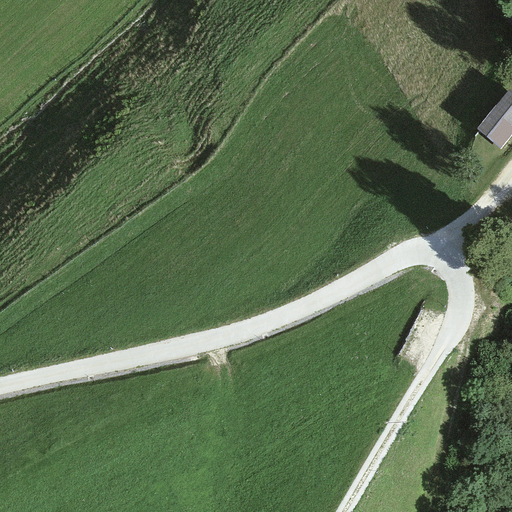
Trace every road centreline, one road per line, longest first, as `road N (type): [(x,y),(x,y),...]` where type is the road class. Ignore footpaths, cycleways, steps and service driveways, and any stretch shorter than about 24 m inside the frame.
road 1 (track): [(0,387),(250,329),(402,257),(439,253),(459,274),(459,314),(343,511)]
road 2 (track): [(426,511),(465,352),(459,314)]
